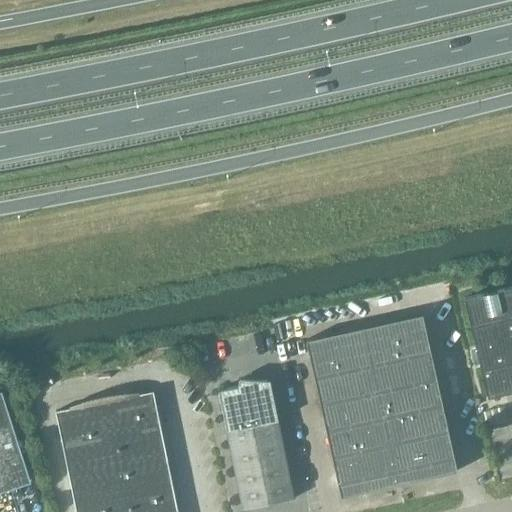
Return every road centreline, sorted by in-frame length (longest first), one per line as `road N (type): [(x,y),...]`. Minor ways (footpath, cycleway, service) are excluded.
road 1 (trunk): [(0,210),(511,101)]
road 2 (trunk): [(0,144),(511,36)]
road 3 (trunk): [(449,0),(0,92)]
road 4 (trunk): [(120,0),(0,22)]
